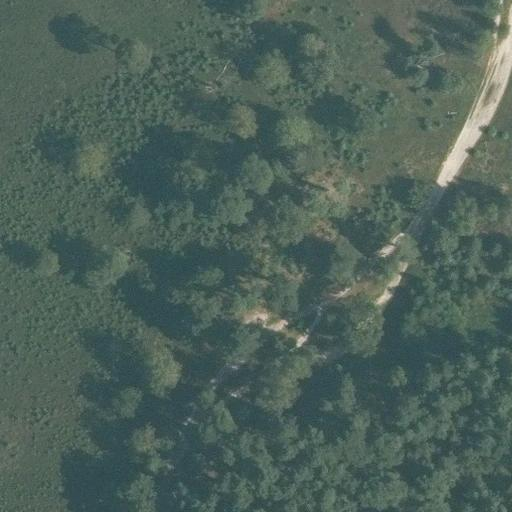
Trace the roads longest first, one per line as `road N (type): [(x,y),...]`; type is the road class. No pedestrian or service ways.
road 1 (track): [(419,220),(370,332),(271,393)]
road 2 (track): [(511,16),(491,91),(419,220)]
road 3 (track): [(370,332),(400,511)]
